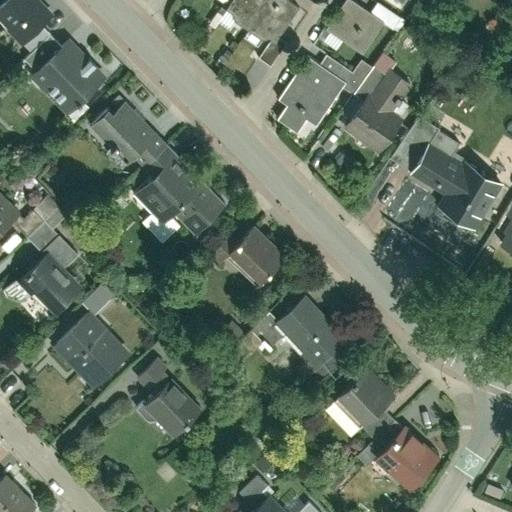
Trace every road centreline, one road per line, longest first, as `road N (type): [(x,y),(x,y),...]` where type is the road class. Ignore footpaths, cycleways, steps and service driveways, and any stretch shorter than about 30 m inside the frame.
road 1 (tertiary): [(242,133),(434,338),(509,377)]
road 2 (residential): [(328,0),(242,133)]
road 3 (residential): [(433,511),(509,377)]
road 4 (tertiary): [(139,33),(242,133)]
road 5 (residential): [(0,419),(88,511)]
